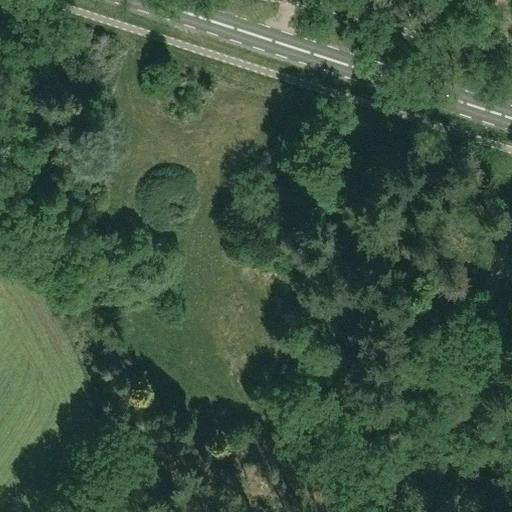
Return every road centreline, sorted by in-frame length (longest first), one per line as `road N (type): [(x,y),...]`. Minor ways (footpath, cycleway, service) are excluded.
road 1 (primary): [(511,117),(147,0)]
road 2 (track): [(511,196),(409,511)]
